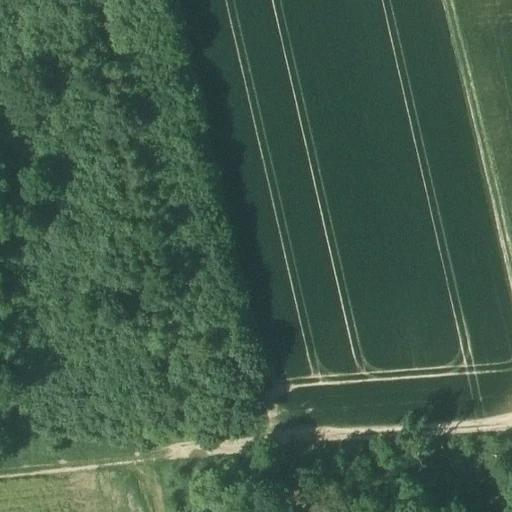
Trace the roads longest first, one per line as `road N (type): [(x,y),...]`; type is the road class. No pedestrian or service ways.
road 1 (track): [(0,468),(511,429)]
road 2 (track): [(432,0),(511,317)]
